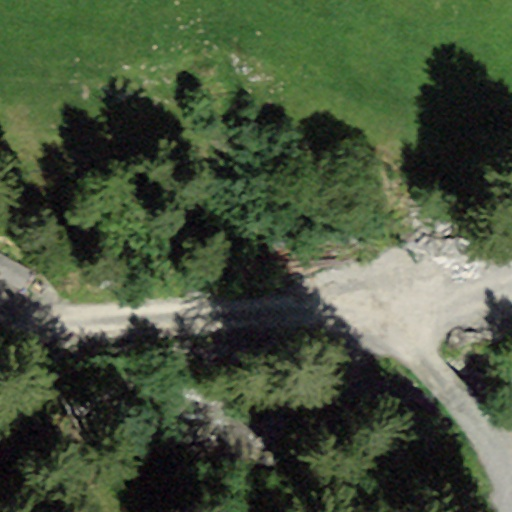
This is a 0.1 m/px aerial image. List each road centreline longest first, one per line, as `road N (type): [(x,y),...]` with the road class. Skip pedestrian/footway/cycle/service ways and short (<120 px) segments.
road 1 (track): [(0,331),(311,309),(401,312),(511,289)]
road 2 (track): [(401,312),(486,434),(501,511)]
